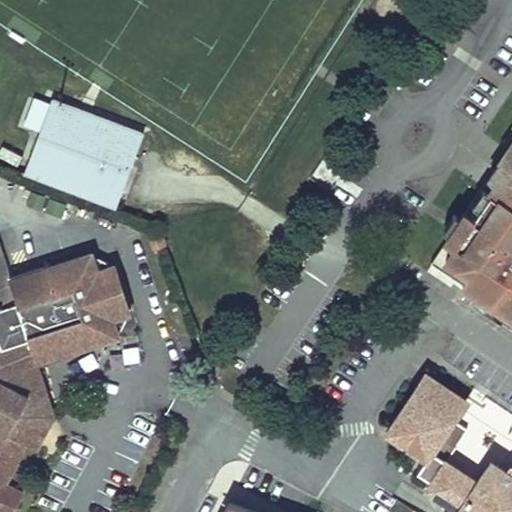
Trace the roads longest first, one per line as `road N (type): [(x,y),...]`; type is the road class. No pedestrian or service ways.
road 1 (residential): [(434,306),(343,447),(300,457),(228,426),(181,511)]
road 2 (residential): [(506,0),(341,244)]
road 3 (residential): [(341,244),(262,369)]
